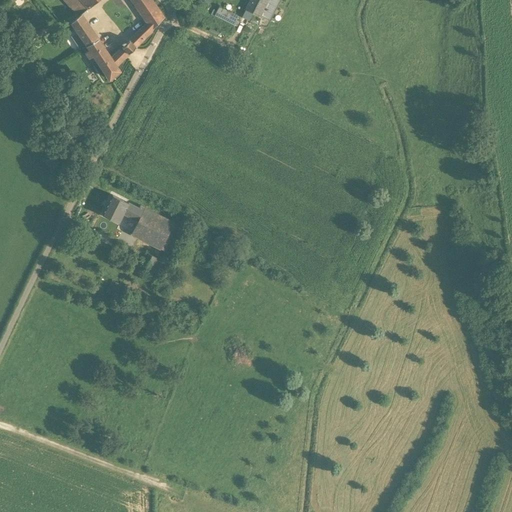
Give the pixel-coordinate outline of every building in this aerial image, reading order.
[(82,13),(89,7),(82,0),(62,0),(77,17),(82,13)] [(152,1),(151,0),(130,0),(138,11),(152,1)] [(249,0),(245,9),(260,17),(261,16),(270,21),(280,0),(249,0)] [(89,59),(93,55),(110,79),(120,71),(116,65),(130,54),(129,53),(136,46),(137,47),(164,18),(152,1),(138,11),(146,23),(129,38),(130,40),(122,47),(121,46),(112,56),(99,37),(86,46),(89,50),(85,53),(89,59)] [(220,6),(215,16),(234,26),(239,16),(220,6)] [(82,13),(77,17),(70,23),(86,46),(99,37),(82,13)] [(103,215),(119,223),(123,215),(137,222),(130,235),(160,250),(160,249),(169,253),(182,228),(173,224),(174,222),(140,205),(139,208),(113,195),(103,215)] [(147,255),(141,267),(158,275),(164,264),(147,255)] [(106,293),(113,296),(119,284),(112,281),(106,293)]
